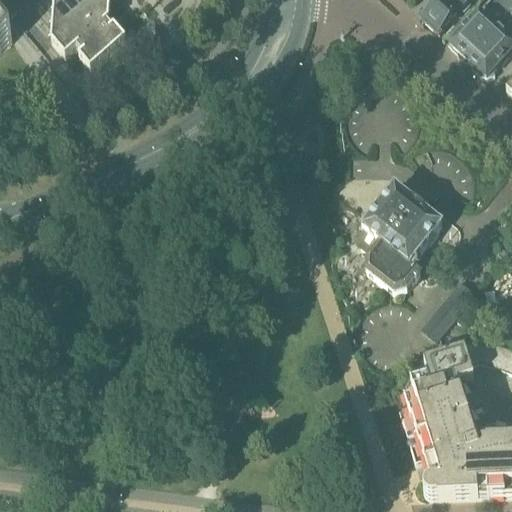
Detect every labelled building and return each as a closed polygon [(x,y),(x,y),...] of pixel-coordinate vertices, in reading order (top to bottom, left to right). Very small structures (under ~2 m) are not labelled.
[(54,0),(51,48),(65,64),(76,55),(81,61),(78,63),(90,77),(125,47),(113,33),(111,35),(106,29),(108,27),(109,0),(54,0)] [(443,0),(421,24),(439,41),(476,0),(443,0)] [(511,0),(497,0),(485,14),(491,20),(485,26),(479,20),(453,47),(450,46),(449,51),(486,85),(494,82),(492,78),(499,70),(503,70),(511,60),(511,47),(509,45),(511,41),(511,0)] [(0,57),(12,48),(0,34),(0,57)] [(365,279),(394,302),(406,298),(419,281),(410,273),(440,233),(394,195),(361,237),(362,238),(354,249),(370,262),(366,266),(365,279)] [(471,306),(456,295),(421,339),(436,350),(471,306)] [(464,336),(482,321),(474,311),(456,326),(464,336)] [(511,449),(485,450),(485,451),(477,454),(460,399),(458,399),(456,390),(473,385),(469,372),(480,368),(511,380),(511,355),(480,344),(462,350),(464,356),(423,369),(427,380),(409,385),(402,394),(402,395),(402,396),(408,415),(398,418),(415,472),(430,468),(436,485),(428,488),(427,489),(425,490),(424,491),(424,493),(423,494),(423,496),(423,498),(423,499),(424,501),(425,502),(426,504),(427,505),(429,506),(430,506),(432,506),(511,503),(511,449)]
